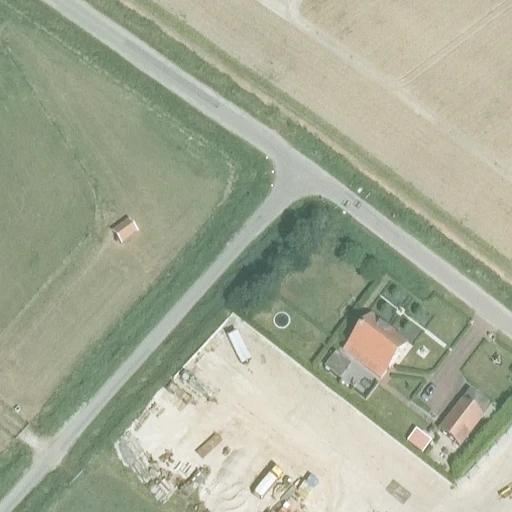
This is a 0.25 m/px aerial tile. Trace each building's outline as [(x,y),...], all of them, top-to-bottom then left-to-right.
[(364,367),(380,380),(405,348),(383,330),(384,329),(370,318),(348,347),(368,362),(364,367)] [(325,370),(335,378),(347,363),(337,355),(325,370)] [(462,450),(483,421),(462,405),(442,433),(462,450)] [(497,416),(489,410),(481,420),(483,421),(489,426),(497,416)] [(422,455),(430,444),(415,432),(406,444),(422,455)]
